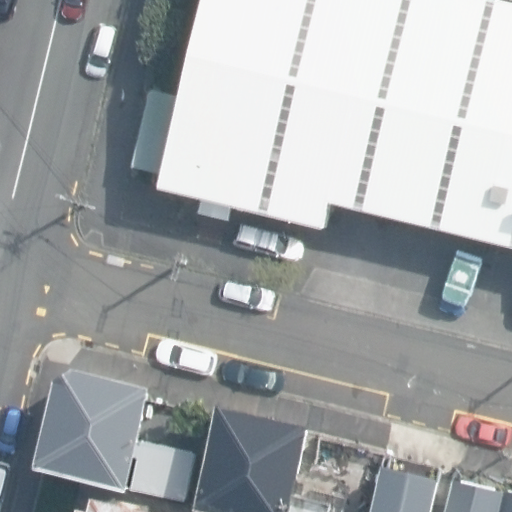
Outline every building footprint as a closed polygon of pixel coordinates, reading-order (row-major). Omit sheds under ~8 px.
[(511,9),(472,0),(211,0),(164,197),(335,238),(341,211),(511,251),(511,9)] [(157,389),(73,370),(51,469),(187,499),(197,452),(146,441),(157,389)] [(295,511),(316,427),(225,406),(200,508),(215,511),(295,511)] [(431,511),(440,478),(388,466),(377,511),(431,511)] [(511,511),(511,490),(466,477),(457,511),(511,511)]
